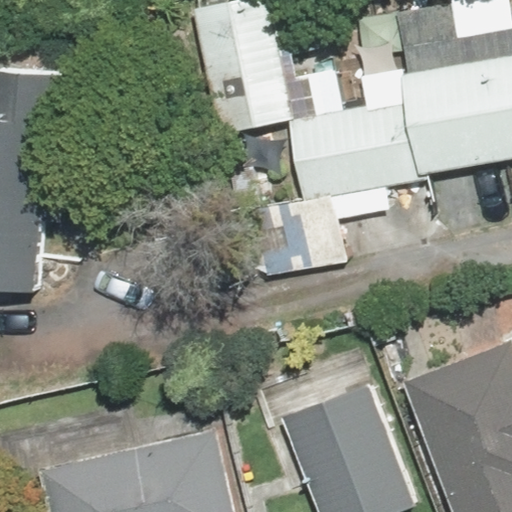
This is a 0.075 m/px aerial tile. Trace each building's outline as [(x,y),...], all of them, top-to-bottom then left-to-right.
[(270,0),(232,0),(197,7),(222,135),(295,121),(270,0)] [(410,72),(403,73),(408,100),(297,117),(310,199),(251,208),(262,277),(349,263),(339,195),(418,183),(416,172),(511,157),(511,27),(406,44),(410,72)] [(0,291),(37,295),(53,78),(0,74),(0,291)] [(511,511),(511,343),(405,385),(454,511),(511,511)] [(392,382),(296,416),(329,511),(387,511),(432,496),(392,382)] [(237,511),(219,430),(36,469),(45,511),(237,511)]
